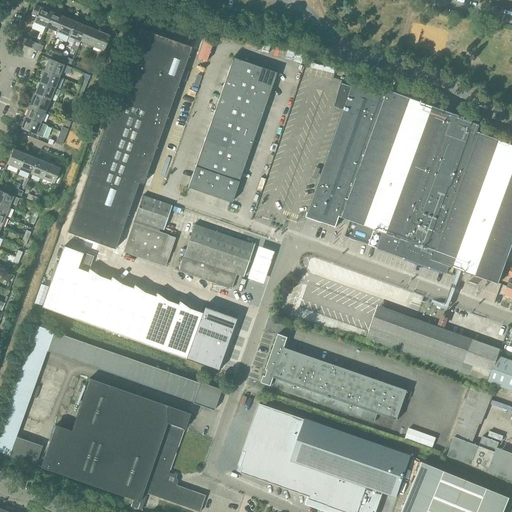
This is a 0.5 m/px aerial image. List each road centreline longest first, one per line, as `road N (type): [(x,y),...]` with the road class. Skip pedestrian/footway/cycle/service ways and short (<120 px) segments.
road 1 (unclassified): [(298,511),(213,475),(211,458),(286,244),(511,318)]
road 2 (tertiary): [(511,130),(440,87),(342,49),(286,0)]
road 3 (unknown): [(262,314),(408,373),(419,383),(424,413)]
